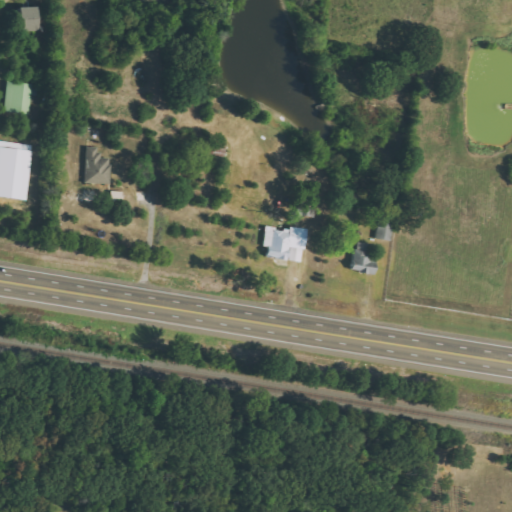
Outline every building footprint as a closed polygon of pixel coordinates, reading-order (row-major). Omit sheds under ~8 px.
[(33,6),(13,7),(14,30),(33,30),(33,6)] [(31,83),(5,82),(4,110),(30,111),(31,83)] [(31,145),(0,141),(0,197),(25,201),(31,145)] [(85,184),(111,184),(112,159),(100,158),(100,147),(86,147),(85,184)] [(379,220),(377,239),(392,241),(394,222),(379,220)] [(302,261),(306,231),(267,226),(263,256),(302,261)] [(368,257),(370,245),(356,242),(351,270),(374,275),(378,259),(368,257)]
